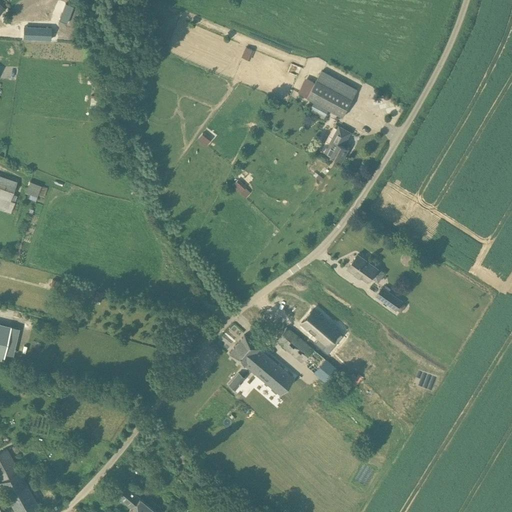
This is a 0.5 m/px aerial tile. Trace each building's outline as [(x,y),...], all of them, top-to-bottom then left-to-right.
[(37,0),(33,0),(5,15),(13,31),(45,14),(37,0)] [(65,3),(58,21),(66,24),(73,6),(65,3)] [(24,26),(23,38),(50,40),(51,27),(24,26)] [(239,56),(248,60),(252,49),(243,45),(239,56)] [(367,82),(371,73),(348,61),(343,70),(367,82)] [(358,90),(322,71),(317,80),(308,97),(344,117),(353,99),(358,90)] [(100,96),(91,95),(90,107),(98,109),(100,96)] [(351,132),(340,126),(330,143),(333,145),(328,153),(342,161),(349,148),(344,145),(351,132)] [(17,182),(0,175),(0,210),(6,212),(7,210),(10,211),(13,202),(10,201),(17,182)] [(237,178),(231,185),(239,192),(245,185),(237,178)] [(41,186),(30,181),(25,193),(37,197),(41,186)] [(378,268),(358,254),(348,268),(369,282),(378,268)] [(63,281),(53,279),(51,288),(61,290),(63,281)] [(403,301),(383,287),(377,296),(400,312),(403,308),(400,305),(403,301)] [(337,331),(312,309),(301,322),(326,344),(337,331)] [(11,325),(0,322),(0,358),(4,359),(5,353),(13,354),(18,328),(11,326),(11,325)] [(304,340),(287,325),(275,340),(292,355),(304,340)] [(259,347),(245,335),(230,352),(244,365),(245,364),(293,405),(306,388),(259,348),(259,347)] [(337,369),(325,358),(313,373),(325,383),(337,369)] [(0,480),(18,470),(7,448),(0,452),(0,480)] [(19,470),(18,470),(0,480),(0,484),(15,511),(20,511),(38,502),(19,470)] [(157,511),(125,485),(117,495),(131,507),(126,511),(157,511)]
